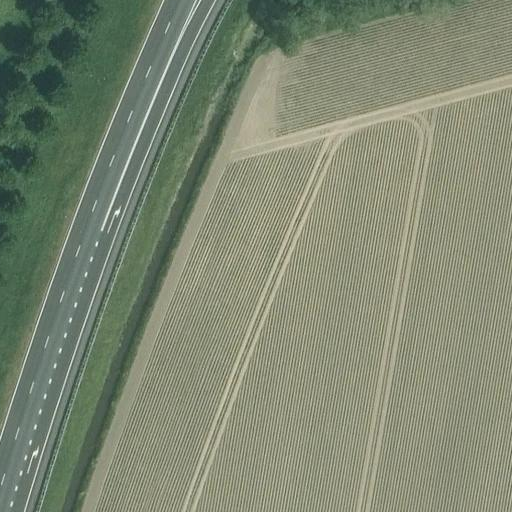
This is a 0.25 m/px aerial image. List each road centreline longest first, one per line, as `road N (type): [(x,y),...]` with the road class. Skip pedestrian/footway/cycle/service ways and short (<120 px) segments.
road 1 (motorway): [(0,493),(87,228)]
road 2 (motorway): [(87,228),(128,179),(207,0)]
road 3 (motorway): [(87,228),(180,0)]
